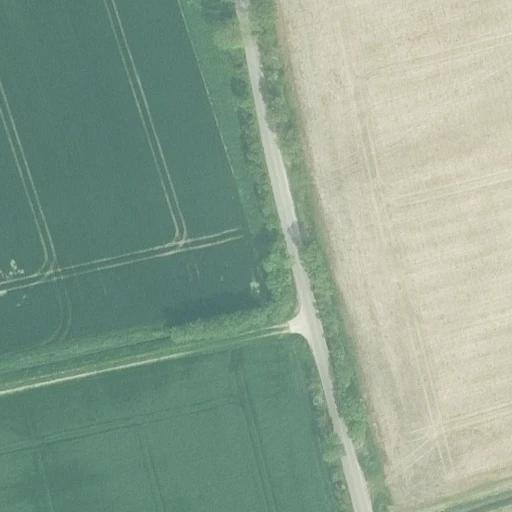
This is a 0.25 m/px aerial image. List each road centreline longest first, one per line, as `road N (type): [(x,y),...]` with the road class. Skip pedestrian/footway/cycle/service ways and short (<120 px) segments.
road 1 (unclassified): [(360,511),(242,0)]
road 2 (track): [(310,321),(0,389)]
